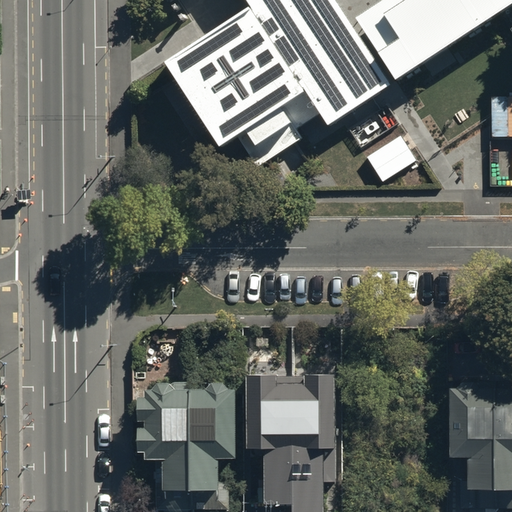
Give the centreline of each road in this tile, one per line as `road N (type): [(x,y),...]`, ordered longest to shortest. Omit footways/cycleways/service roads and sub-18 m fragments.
road 1 (residential): [(511,246),(65,247)]
road 2 (secondary): [(65,511),(65,247)]
road 3 (secondary): [(65,247),(62,0)]
